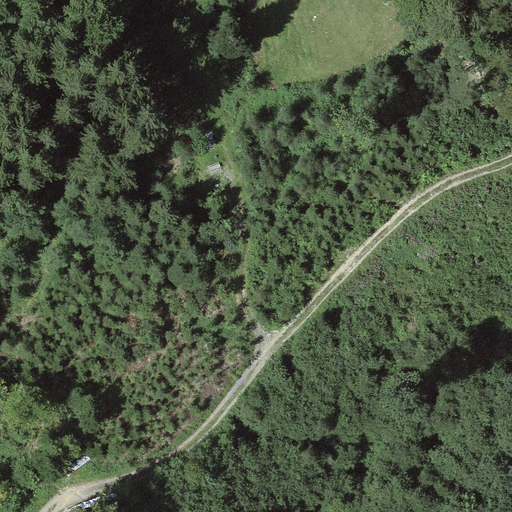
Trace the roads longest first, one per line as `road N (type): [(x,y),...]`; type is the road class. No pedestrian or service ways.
road 1 (track): [(192,4),(243,197),(238,287),(246,314),(274,342)]
road 2 (track): [(511,160),(428,193),(274,342)]
road 3 (track): [(274,342),(187,449),(118,484),(63,498),(52,511)]
